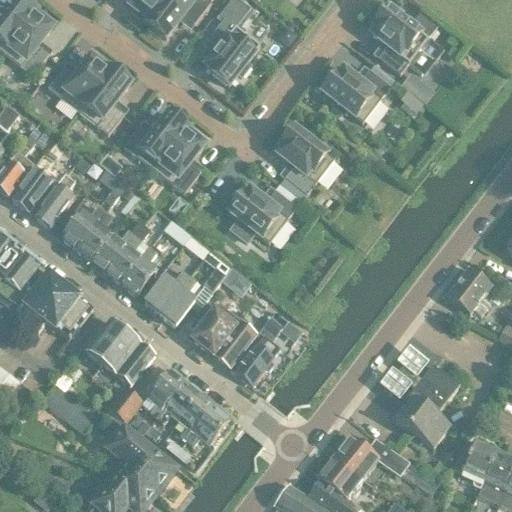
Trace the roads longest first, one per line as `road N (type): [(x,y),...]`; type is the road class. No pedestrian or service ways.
road 1 (residential): [(49,0),(248,154),(368,0)]
road 2 (unclassified): [(511,180),(298,455)]
road 3 (residential): [(211,392),(0,230)]
